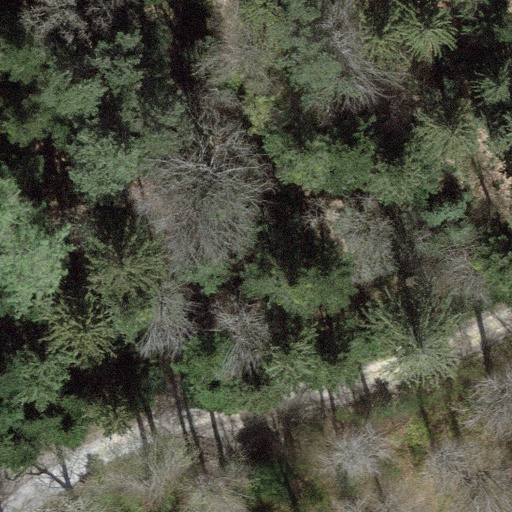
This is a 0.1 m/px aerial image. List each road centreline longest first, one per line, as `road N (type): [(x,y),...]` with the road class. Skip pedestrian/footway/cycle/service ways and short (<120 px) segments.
road 1 (unclassified): [(511,307),(314,387),(99,448),(7,511)]
road 2 (track): [(173,423),(199,232),(287,0)]
